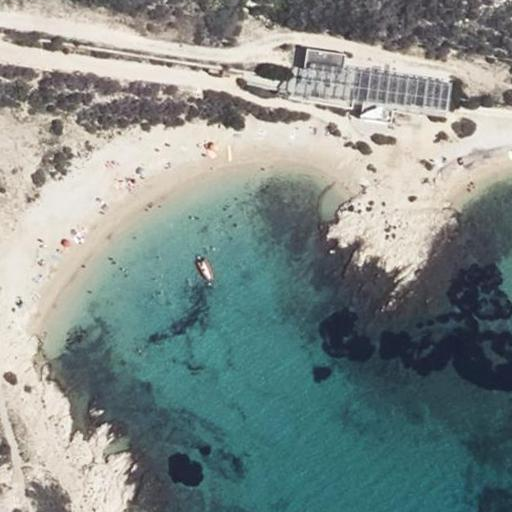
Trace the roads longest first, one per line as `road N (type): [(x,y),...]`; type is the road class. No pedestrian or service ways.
road 1 (track): [(0,19),(214,56),(300,37),(459,70)]
road 2 (track): [(0,51),(220,83),(338,117)]
